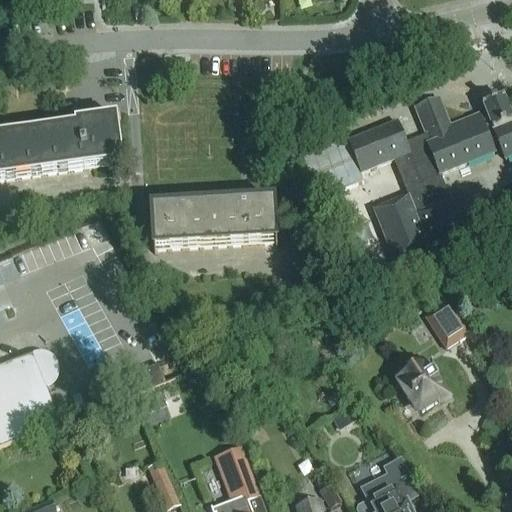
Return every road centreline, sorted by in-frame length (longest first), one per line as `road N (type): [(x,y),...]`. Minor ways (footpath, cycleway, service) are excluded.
road 1 (residential): [(0,49),(383,41)]
road 2 (residential): [(383,41),(511,10)]
